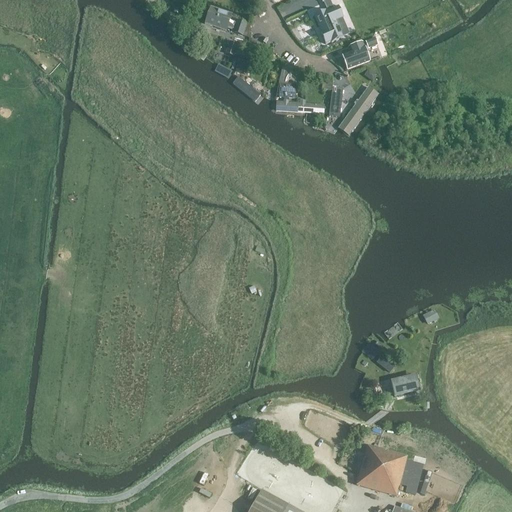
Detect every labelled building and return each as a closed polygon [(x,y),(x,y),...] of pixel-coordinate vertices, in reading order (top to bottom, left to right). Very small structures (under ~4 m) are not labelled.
[(327,11),(315,16),(320,27),(321,26),(323,31),(321,32),(326,44),(332,42),(332,43),(344,37),(337,21),(344,18),(339,6),(334,8),(331,0),(330,0),(321,0),(323,3),(324,3),(328,11),(327,11)] [(231,16),(211,8),(205,25),(226,32),(227,30),(233,32),(232,34),(250,40),(250,42),(258,42),(259,26),(251,26),(236,21),(236,23),(230,21),(231,16)] [(350,53),(342,56),(348,71),(371,62),(367,50),(378,46),(376,38),(365,42),(366,43),(364,44),(364,43),(349,48),(350,53)] [(230,42),(225,54),(234,57),(238,45),(230,42)] [(245,56),(238,55),(236,73),(243,74),(245,56)] [(369,70),(364,76),(373,83),(378,76),(369,70)] [(238,77),(232,84),(256,103),(262,96),(238,77)] [(297,85),(280,84),(279,98),(296,100),(297,85)] [(338,120),(343,89),(334,88),(329,118),(338,120)] [(369,88),(339,129),(349,137),(379,95),(369,88)] [(324,115),(325,105),(277,102),(276,112),(324,115)] [(428,326),(440,319),(435,310),(423,317),(428,326)] [(385,332),(390,339),(403,329),(399,323),(385,332)] [(380,353),(372,347),(367,353),(375,360),(380,353)] [(393,367),(388,361),(380,368),(386,374),(393,367)] [(417,376),(391,382),(395,397),(421,391),(417,376)] [(358,477),(356,486),(396,498),(400,485),(407,488),(406,493),(415,496),(416,490),(420,491),(425,474),(426,475),(427,471),(426,471),(426,470),(427,471),(427,469),(426,469),(427,466),(407,461),(408,458),(367,446),(358,477)] [(298,511),(261,492),(250,511),(298,511)]
